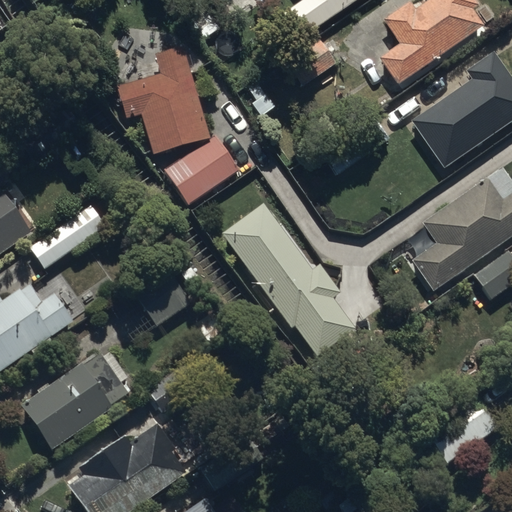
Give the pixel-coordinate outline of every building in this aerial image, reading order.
[(296,44),(359,0),(302,0),(304,1),(279,19),(296,44)] [(379,62),(396,88),(484,30),(473,13),(479,10),(472,0),(434,0),(415,13),(409,4),(382,22),(399,48),(379,62)] [(210,141),(182,51),(154,59),(159,77),(117,91),(126,121),(140,116),(154,159),(210,141)] [(445,171),(511,124),(511,81),(494,56),(468,74),(474,82),(412,125),(445,171)] [(20,144),(34,164),(80,131),(67,112),(60,116),(45,95),(25,108),(40,129),(20,144)] [(240,175),(215,138),(164,172),(189,209),(240,175)] [(429,295),(511,238),(511,184),(502,171),(422,225),(437,247),(409,266),(429,295)] [(0,256),(31,235),(0,191),(0,256)] [(263,205),(220,236),(291,334),(297,330),(318,359),(356,332),(333,300),(340,295),(320,268),(313,273),(263,205)] [(29,250),(44,271),(105,229),(90,208),(29,250)] [(161,276),(132,294),(155,330),(184,312),(161,276)] [(0,374),(73,325),(54,297),(42,305),(30,288),(20,295),(18,292),(3,302),(0,298),(0,374)] [(85,369),(84,367),(50,389),(47,386),(37,392),(40,397),(21,409),(51,454),(112,413),(110,409),(129,397),(121,385),(128,380),(110,354),(101,360),(100,358),(85,369)] [(188,366),(147,392),(163,416),(203,389),(188,366)] [(448,466),(498,431),(471,394),(422,429),(448,466)] [(131,446),(125,438),(78,472),(83,479),(68,489),(84,511),(134,511),(190,472),(158,427),(131,446)] [(212,511),(205,501),(190,511),(212,511)]
